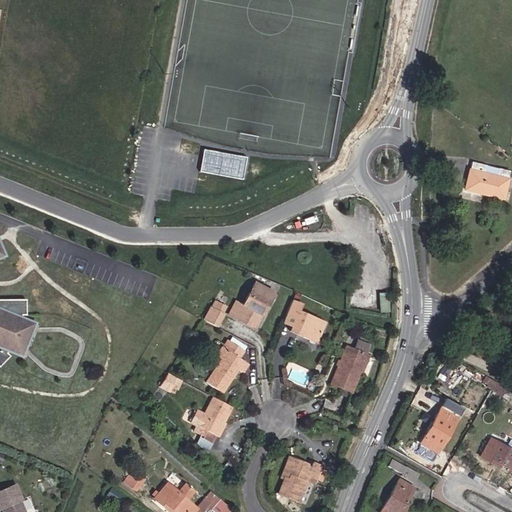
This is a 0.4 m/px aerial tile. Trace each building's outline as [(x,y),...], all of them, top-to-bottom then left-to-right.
[(241,180),(245,157),(202,149),(198,172),(241,180)] [(502,200),(509,172),(498,169),(496,175),(484,172),(485,166),(470,162),(464,190),(502,200)] [(496,175),(498,169),(485,166),(484,172),(496,175)] [(0,364),(8,356),(0,347),(15,354),(28,321),(13,315),(25,315),(25,300),(0,299),(0,256),(3,255),(0,247),(0,364)] [(253,328),(272,293),(254,283),(241,305),(234,302),(228,315),(253,328)] [(388,311),(388,293),(379,293),(379,311),(388,311)] [(315,342),(323,323),(296,312),(299,305),(291,301),(282,323),(290,326),(288,331),(315,342)] [(216,327),(223,315),(209,307),(202,320),(216,327)] [(20,356),(33,324),(28,321),(15,354),(20,356)] [(241,373),(247,364),(238,358),(245,347),(231,337),(228,341),(225,340),(209,365),(214,368),(204,382),(221,393),(230,379),(228,378),(235,368),(237,369),(241,373)] [(359,375),(367,356),(344,347),(329,384),(350,393),(357,375),(359,375)] [(230,379),(237,369),(235,368),(228,378),(230,379)] [(167,392),(174,378),(166,373),(158,387),(167,392)] [(486,385),(490,379),(484,376),(481,382),(486,385)] [(490,390),(494,382),(490,379),(486,385),(485,387),(490,390)] [(495,394),(500,385),(494,382),(490,390),(489,391),(495,394)] [(222,423),(230,407),(211,397),(202,415),(195,411),(189,423),(195,425),(192,431),(199,435),(195,443),(205,453),(214,435),(221,422),(222,423)] [(436,455),(462,408),(461,408),(445,399),(446,399),(445,398),(419,445),(420,444),(436,454),(435,455),(436,455)] [(217,437),(224,423),(222,423),(221,422),(214,435),(217,437)] [(511,451),(489,438),(488,439),(489,439),(480,456),(479,456),(495,465),(496,463),(501,466),(511,471),(511,451)] [(286,479),(294,460),(287,457),(279,476),(283,477),(286,479)] [(412,483),(417,474),(390,459),(386,466),(401,474),(400,476),(412,483)] [(313,484),(320,467),(310,463),(309,466),(294,460),(286,479),(283,477),(276,494),(297,502),(306,481),(313,484)] [(142,480),(130,472),(123,482),(135,490),(142,480)] [(402,511),(405,509),(402,507),(405,502),(413,488),(413,487),(412,488),(398,480),(399,479),(398,479),(378,511),(402,511)] [(203,511),(208,507),(216,497),(210,491),(195,508),(186,501),(176,492),(167,483),(153,498),(167,511),(170,508),(172,511),(173,511),(203,511)] [(186,501),(194,492),(184,483),(176,492),(186,501)] [(23,511),(19,501),(21,500),(14,485),(0,490),(0,508),(1,509),(2,508),(4,511),(23,511)] [(210,509),(219,499),(216,497),(208,507),(210,509)] [(213,511),(226,511),(230,509),(219,499),(210,509),(213,511)]
